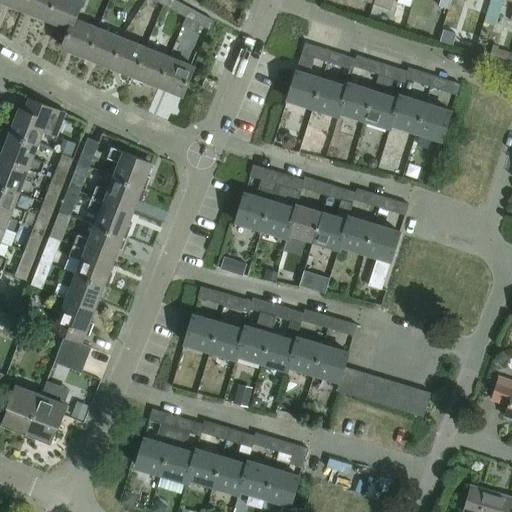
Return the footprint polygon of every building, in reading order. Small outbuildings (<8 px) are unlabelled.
[(0,0),(22,10),(26,0),(0,0)] [(46,19),(53,0),(26,0),(22,10),(46,19)] [(75,18),(81,0),(53,0),(46,19),(70,29),(75,18)] [(185,17),(189,7),(175,0),(164,0),(162,4),(185,17)] [(440,0),(439,6),(448,8),(450,0),(440,0)] [(450,0),(448,8),(447,12),(460,16),(464,0),(450,0)] [(484,23),(490,0),(475,0),(470,19),(484,23)] [(503,0),(490,0),(484,22),(496,26),(503,0)] [(189,7),(185,17),(186,17),(182,24),(189,28),(193,21),(209,29),(212,20),(189,7)] [(98,28),(75,18),(70,29),(62,47),(86,57),(98,28)] [(110,66),(122,37),(98,28),(86,57),(110,66)] [(443,29),(440,40),(451,43),(455,33),(443,29)] [(134,76),(145,47),(122,37),(110,66),(134,76)] [(310,69),(314,57),(318,45),(305,41),(298,65),(310,69)] [(327,62),(331,49),(318,45),(314,57),(327,62)] [(490,57),(509,62),(511,52),(497,48),(497,46),(493,45),(490,57)] [(157,85),(169,56),(145,47),(134,76),(157,85)] [(354,66),(357,55),(355,58),(345,55),(345,54),(331,49),(327,62),(352,69),(353,66),(354,66)] [(379,74),(382,63),(357,55),(354,66),(379,74)] [(169,56),(157,85),(182,95),(194,66),(169,56)] [(451,81),(454,71),(432,62),(428,71),(451,81)] [(405,78),(409,67),(408,67),(407,71),(382,63),(379,74),(376,82),(391,87),(393,78),(403,82),(405,78)] [(430,86),(434,75),(409,67),(405,78),(430,86)] [(313,107),(322,79),(296,71),(287,99),(313,107)] [(434,75),(430,86),(456,95),(460,83),(434,75)] [(211,92),(215,81),(205,77),(201,87),(211,92)] [(338,115),(348,83),(347,87),(322,79),(313,107),(338,115)] [(364,119),(373,91),(348,83),(338,115),(340,111),(364,119)] [(390,127),(400,95),(399,95),(398,99),(373,91),(364,119),(390,127)] [(416,131),(425,103),(400,95),(390,127),(392,124),(416,131)] [(6,131),(37,143),(42,131),(55,136),(59,124),(64,112),(30,98),(25,110),(19,108),(14,121),(10,120),(6,131)] [(425,103),(416,131),(420,133),(431,136),(442,140),(451,111),(425,103)] [(32,157),(37,143),(6,131),(1,143),(5,145),(0,157),(40,173),(44,162),(32,157)] [(420,133),(416,144),(428,148),(431,136),(420,133)] [(288,136),(282,141),(284,148),(291,151),(297,146),(295,138),(288,136)] [(113,175),(146,188),(150,177),(146,175),(151,162),(124,152),(127,143),(115,137),(107,158),(119,163),(113,175)] [(78,162),(89,166),(99,142),(88,138),(78,162)] [(53,178),(64,182),(73,158),(62,154),(53,178)] [(36,183),(40,173),(0,157),(0,184),(19,192),(24,179),(36,183)] [(80,191),(89,166),(78,162),(69,186),(80,191)] [(272,193),(279,172),(265,168),(258,189),(272,193)] [(279,172),(272,193),(273,193),(276,183),(290,188),(293,177),(279,172)] [(141,201),(146,188),(113,175),(108,189),(97,185),(92,196),(132,211),(137,199),(141,201)] [(54,206),(64,182),(53,178),(43,202),(54,206)] [(327,195),(330,184),(316,180),(313,191),(327,195)] [(13,206),(19,192),(0,184),(0,212),(22,221),(26,211),(13,206)] [(330,184),(327,195),(341,200),(345,189),(330,184)] [(70,215),(80,191),(69,186),(59,210),(70,215)] [(379,207),(382,196),(368,191),(365,202),(379,207)] [(261,229),(270,200),(244,192),(235,221),(261,229)] [(100,211),(94,224),(127,236),(131,225),(127,224),(132,211),(92,196),(88,206),(100,211)] [(382,196),(379,207),(393,211),(397,200),(382,196)] [(287,237),(296,204),(295,208),(270,200),(261,229),(287,237)] [(45,230),(54,206),(43,202),(34,226),(45,230)] [(313,240),(322,212),(296,204),(287,237),(288,233),(313,240)] [(61,239),(70,215),(59,210),(50,235),(61,239)] [(18,233),(22,221),(0,212),(0,239),(5,228),(18,233)] [(338,248),(348,216),(347,220),(322,212),(313,240),(338,248)] [(365,252),(373,224),(348,216),(338,248),(339,248),(340,244),(365,252)] [(122,249),(127,236),(94,224),(89,237),(78,233),(73,244),(113,260),(118,248),(122,249)] [(373,224),(365,252),(377,256),(368,285),(382,289),(399,232),(373,224)] [(36,254),(45,230),(34,226),(25,250),(36,254)] [(52,263),(61,239),(50,235),(41,259),(52,263)] [(108,273),(113,260),(73,244),(69,255),(81,260),(76,273),(108,285),(112,274),(108,273)] [(25,280),(36,254),(25,250),(15,276),(25,280)] [(224,257),(221,268),(230,271),(233,260),(224,257)] [(42,289),(52,263),(41,259),(30,284),(42,289)] [(103,298),(108,285),(76,273),(70,287),(59,282),(55,293),(95,308),(99,297),(103,298)] [(224,305),(227,294),(212,290),(209,301),(224,305)] [(89,322),(95,308),(55,293),(50,303),(62,308),(56,323),(53,321),(49,330),(64,337),(81,343),(84,334),(88,336),(93,323),(89,322)] [(227,294),(224,305),(238,309),(241,298),(227,294)] [(260,312),(276,316),(279,305),(253,297),(250,308),(260,312)] [(279,305),(276,316),(290,320),(293,309),(279,305)] [(262,362),(271,333),(276,316),(260,312),(255,329),(245,326),(235,358),(236,358),(237,355),(262,362)] [(327,328),(331,316),(316,312),(313,323),(327,328)] [(210,350),(219,322),(193,314),(184,343),(210,350)] [(331,316),(327,328),(342,332),(345,321),(331,316)] [(235,358),(245,326),(244,326),(243,330),(219,322),(210,350),(235,358)] [(287,369),(297,337),(296,337),(295,341),(271,333),(262,362),(287,369)] [(91,347),(81,343),(64,337),(60,349),(86,360),(91,347)] [(314,373),(322,345),(297,337),(287,369),(288,370),(289,366),(314,373)] [(344,366),(348,352),(322,345),(314,373),(340,381),(341,376),(344,366)] [(81,373),(86,360),(60,349),(55,363),(81,373)] [(348,394),(355,370),(344,366),(341,376),(340,381),(337,390),(338,391),(348,394)] [(223,368),(218,386),(205,382),(202,389),(223,396),(231,371),(223,368)] [(359,397),(366,373),(355,370),(348,394),(359,397)] [(369,400),(376,376),(366,373),(359,397),(369,400)] [(380,403),(387,379),(376,376),(369,400),(380,403)] [(511,381),(499,377),(491,399),(509,405),(505,416),(511,418),(511,381)] [(390,406),(398,382),(387,379),(380,403),(390,406)] [(26,433),(42,395),(28,390),(30,385),(18,381),(1,423),(26,433)] [(401,410),(408,386),(398,382),(390,406),(401,410)] [(412,413),(419,389),(408,386),(401,410),(412,413)] [(423,416),(430,392),(419,389),(412,413),(423,416)] [(95,413),(101,397),(90,392),(83,408),(95,413)] [(42,395),(26,433),(51,443),(66,404),(42,395)] [(172,438),(179,417),(164,412),(158,433),(172,438)] [(186,442),(193,421),(179,417),(172,438),(186,442)] [(226,440),(230,428),(215,424),(212,435),(226,440)] [(241,444),(244,432),(230,428),(226,440),(241,444)] [(278,451),(282,440),(267,436),(264,447),(278,451)] [(161,473),(170,445),(144,437),(135,466),(161,473)] [(293,455),(296,444),(282,440),(278,451),(293,455)] [(188,478),(196,449),(195,453),(170,445),(161,473),(186,481),(187,477),(188,478)] [(213,485),(221,457),(196,449),(188,478),(213,485)] [(238,493),(248,461),(247,461),(246,464),(221,457),(213,485),(238,493)] [(265,497),(273,468),(248,461),(238,493),(239,493),(240,489),(265,497)] [(273,468),(265,497),(291,505),(299,476),(273,468)] [(387,470),(380,488),(388,491),(395,473),(387,470)] [(463,511),(511,511),(511,497),(471,486),(463,511)]
